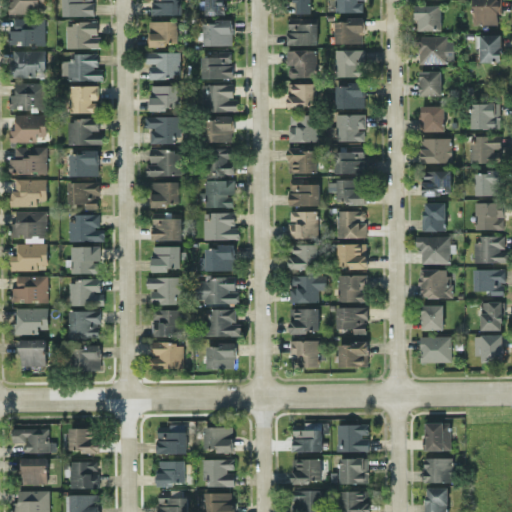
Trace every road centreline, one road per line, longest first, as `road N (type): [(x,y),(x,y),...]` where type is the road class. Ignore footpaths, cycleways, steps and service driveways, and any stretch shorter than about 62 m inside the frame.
road 1 (residential): [(511,391),(0,399)]
road 2 (residential): [(265,511),(258,0)]
road 3 (residential): [(130,511),(125,0)]
road 4 (residential): [(399,511),(394,0)]
